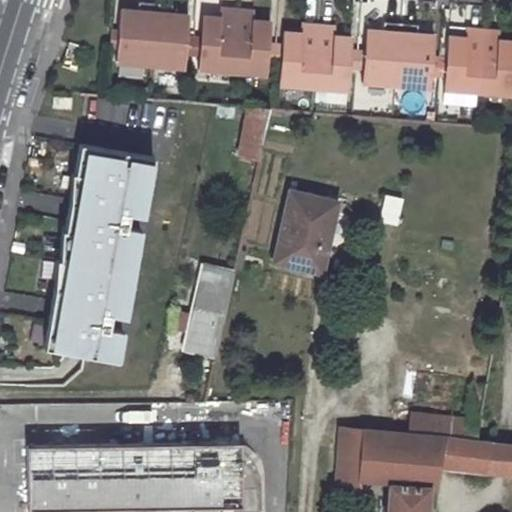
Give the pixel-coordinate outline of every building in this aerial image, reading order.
[(154,63),(159,1),(143,0),(142,10),(124,8),(123,29),(121,48),(120,60),(154,63)] [(176,3),(159,1),(154,63),(189,66),(189,54),(191,35),(193,14),(176,12),(176,3)] [(236,70),(241,8),(224,7),(223,17),(206,15),(204,36),(203,55),(201,67),(236,70)] [(258,10),(241,8),(236,70),(270,73),(271,61),(273,41),(274,21),(257,19),(258,10)] [(399,83),(404,22),(387,20),(386,30),(369,29),(367,49),(366,69),(365,81),(399,83)] [(317,86),(322,24),(305,22),(304,32),(286,31),(286,43),(284,62),(282,83),(317,86)] [(421,23),(404,22),(399,83),(433,86),(434,74),(436,55),(437,34),(420,33),(421,23)] [(338,25),(322,24),(317,86),(350,88),(353,67),(354,48),(355,36),(337,35),(338,25)] [(468,37),(450,35),(448,56),(447,75),(446,88),(480,90),(485,28),(468,27),(468,37)] [(502,30),(485,28),(480,90),(511,93),(511,40),(501,39),(502,30)] [(123,29),(116,29),(115,48),(121,48),(123,29)] [(198,35),(191,35),(189,54),(196,54),(198,35)] [(279,42),(273,41),(271,61),(277,61),(279,42)] [(286,43),(279,42),(277,61),(284,62),(286,43)] [(367,49),(360,49),(359,68),(366,69),(367,49)] [(442,56),(436,55),(434,74),(440,75),(442,56)] [(448,56),(442,56),(440,75),(447,75),(448,56)] [(53,97),(52,108),(71,109),(71,98),(53,97)] [(245,105),(234,155),(257,160),(268,107),(245,105)] [(158,156),(84,143),(79,173),(86,174),(81,202),(74,201),(68,230),(76,231),(70,259),(65,288),(57,287),(46,346),(120,360),(126,329),(110,326),(113,312),(128,315),(145,228),(129,225),(131,212),(147,215),(158,156)] [(79,173),(76,172),(74,201),(81,202),(86,174),(79,173)] [(285,187),(267,264),(322,275),(339,198),(285,187)] [(68,230),(65,229),(63,258),(70,259),(76,231),(68,230)] [(63,258),(60,257),(57,287),(65,288),(70,259),(63,258)] [(198,263),(179,352),(214,358),(232,272),(198,263)] [(408,410),(406,432),(478,440),(480,418),(408,410)] [(209,421),(150,422),(150,442),(209,441),(209,421)] [(336,426),(331,488),(356,490),(358,483),(383,483),(392,431),(360,427),(336,426)] [(383,483),(380,511),(427,511),(429,491),(434,490),(438,469),(472,473),(478,440),(406,432),(392,431),(383,483)] [(150,442),(28,444),(30,509),(242,505),(241,440),(209,441),(150,442)] [(511,444),(478,440),(472,473),(511,476),(511,444)]
